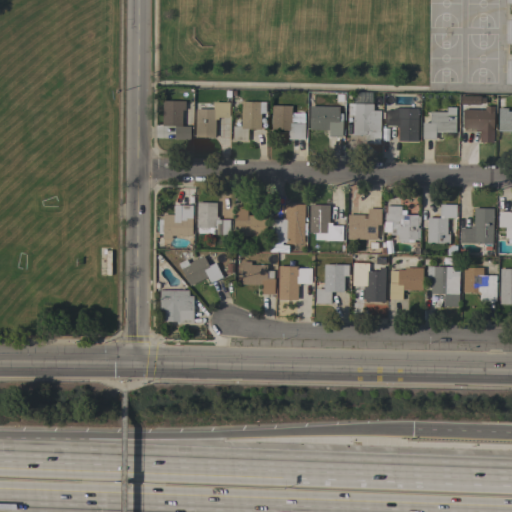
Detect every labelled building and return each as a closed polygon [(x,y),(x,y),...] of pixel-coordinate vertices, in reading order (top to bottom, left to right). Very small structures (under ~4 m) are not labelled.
[(511,36),(511,64),(504,66),(503,75),(511,76),(511,9),(508,9),(504,31),(505,31),(504,35),(511,36)] [(173,139),(173,126),(161,126),(161,100),(184,101),(184,110),(181,110),(181,126),(190,126),(189,140),(173,139)] [(240,101),(264,102),(264,113),(260,113),(260,129),(247,129),(247,141),(232,141),(232,126),(240,126),(240,101)] [(195,109),(212,109),(212,102),(229,102),(228,118),(217,117),(217,120),(214,120),(214,137),(194,137),(195,109)] [(352,115),(347,115),(347,104),(372,104),(372,110),(379,111),(379,144),(364,143),(364,135),(352,135),(352,127),(352,115)] [(271,105),(291,106),(290,123),(302,123),(301,139),(287,139),(287,131),(270,130),(271,105)] [(484,105),(493,106),(492,143),(477,143),(477,131),(475,131),(475,129),(461,129),(461,109),(484,109),(484,105)] [(338,107),(338,113),(342,113),(341,137),(328,136),(328,130),(308,129),(309,106),(338,107)] [(454,132),(441,132),(441,135),(435,135),(434,139),(421,139),(421,123),(425,123),(425,119),(429,119),(429,112),(446,112),(446,107),(455,107),(454,132)] [(416,141),(397,141),(397,128),(395,128),(395,126),(384,125),(384,110),(393,110),(393,108),(417,108),(416,141)] [(511,131),(497,131),(497,108),(506,108),(506,111),(511,111),(511,131)] [(228,235),(212,235),(212,233),(197,233),(197,227),(196,227),(196,202),(215,203),(215,217),(217,217),(217,220),(228,220),(228,235)] [(303,243),(269,242),(270,219),(282,220),(282,217),(283,217),(284,204),(304,204),(303,243)] [(426,243),(426,218),(438,218),(439,204),(455,205),(455,218),(446,218),(446,234),(449,234),(448,243),(426,243)] [(191,236),(171,236),(171,239),(157,239),(158,219),(161,219),(161,214),(173,215),(173,205),(191,205),(191,236)] [(309,205),(328,205),(328,223),(331,223),(331,225),(342,226),(341,241),(325,240),(325,233),(308,233),(309,205)] [(265,239),(256,239),(256,236),(242,236),(242,240),(232,240),(233,206),(246,206),(246,215),(266,216),(265,239)] [(416,240),(397,239),(397,235),(389,235),(390,222),(383,222),(384,206),(400,206),(400,215),(417,215),(416,240)] [(346,239),(347,214),(366,215),(366,208),(380,209),(379,225),(376,225),(375,239),(346,239)] [(492,244),(490,244),(490,250),(483,250),(483,243),(458,243),(459,228),(469,228),(469,225),(473,225),(473,208),(492,208),(492,244)] [(511,239),(504,239),(504,227),(497,227),(497,211),(511,212),(511,223),(511,239)] [(221,277),(209,283),(206,277),(189,286),(177,263),(185,259),(187,263),(202,256),(208,266),(214,263),(221,277)] [(240,284),(241,262),(250,262),(250,265),(266,265),(265,271),(273,271),(272,279),(273,279),(273,294),(260,294),(260,285),(240,284)] [(383,302),(364,301),(364,299),(362,299),(362,286),(351,285),(352,263),(368,263),(367,271),(378,271),(378,267),(384,267),(383,302)] [(323,264),(347,265),(347,276),(343,276),(342,292),(330,292),(330,304),(314,303),(314,289),(322,289),(322,288),(321,288),(321,285),(323,285),(323,264)] [(277,266),(297,266),(297,268),(310,268),(310,284),(299,283),(299,286),(296,286),(296,300),(277,300),(277,266)] [(451,267),(450,275),(458,275),(457,293),(458,293),(457,307),(442,306),(442,294),(430,294),(430,288),(429,288),(429,284),(430,284),(430,278),(426,277),(426,266),(451,267)] [(421,267),(421,291),(401,290),(401,299),(388,299),(388,283),(389,283),(389,270),(396,270),(403,270),(403,267),(421,267)] [(495,301),(479,301),(479,293),(462,292),(462,267),(482,268),(482,275),(495,275),(495,301)] [(499,269),(511,269),(511,304),(498,304),(499,269)] [(192,324),(176,324),(176,317),(164,317),(164,310),(159,310),(159,290),(188,290),(188,296),(192,296),(192,324)]
